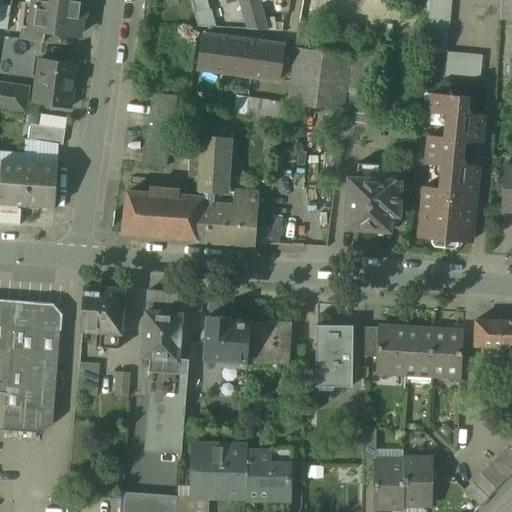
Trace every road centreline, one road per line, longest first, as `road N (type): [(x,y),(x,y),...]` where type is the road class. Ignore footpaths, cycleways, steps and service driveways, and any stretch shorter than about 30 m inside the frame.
road 1 (tertiary): [(76,257),(511,283)]
road 2 (residential): [(76,257),(116,0)]
